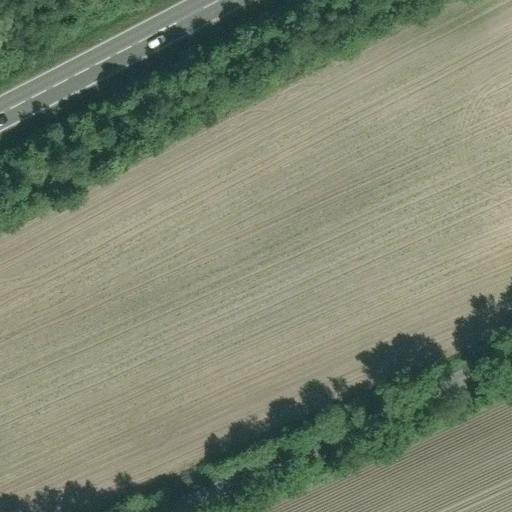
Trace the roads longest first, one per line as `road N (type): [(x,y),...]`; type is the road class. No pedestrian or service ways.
road 1 (unclassified): [(180,511),(511,361)]
road 2 (primary): [(0,115),(221,0)]
